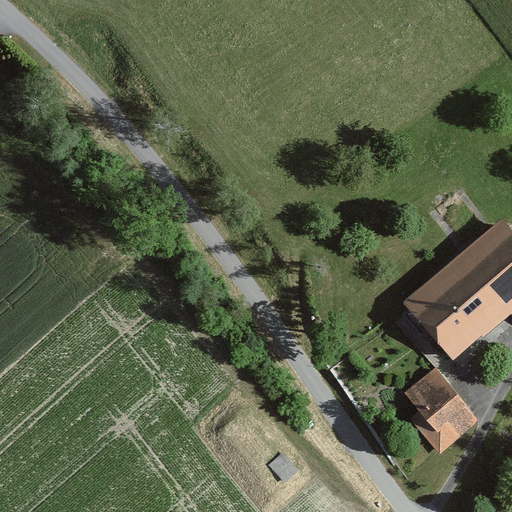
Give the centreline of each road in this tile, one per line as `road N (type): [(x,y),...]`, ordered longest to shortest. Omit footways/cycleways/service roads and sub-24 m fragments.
road 1 (residential): [(0,5),(146,153),(406,511)]
road 2 (unknown): [(511,385),(437,511)]
